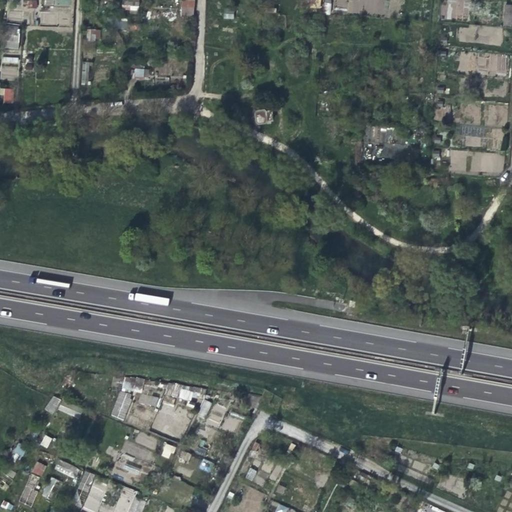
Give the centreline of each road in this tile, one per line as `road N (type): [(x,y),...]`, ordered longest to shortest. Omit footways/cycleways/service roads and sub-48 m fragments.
road 1 (motorway): [(511,369),(0,280)]
road 2 (motorway): [(0,308),(511,396)]
road 3 (residential): [(465,511),(279,426),(259,425),(244,439),(209,511)]
road 4 (track): [(156,497),(180,446),(57,394)]
road 5 (track): [(190,511),(29,443)]
